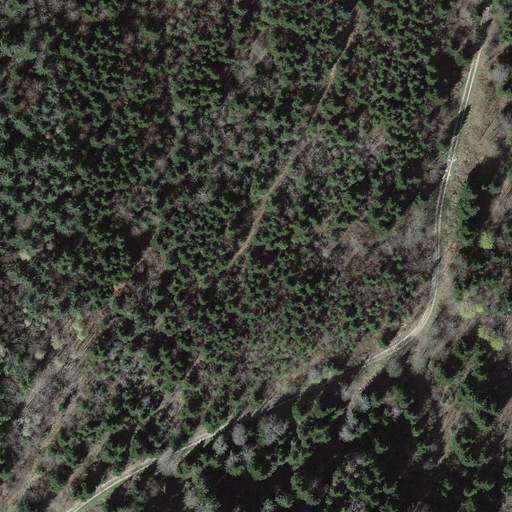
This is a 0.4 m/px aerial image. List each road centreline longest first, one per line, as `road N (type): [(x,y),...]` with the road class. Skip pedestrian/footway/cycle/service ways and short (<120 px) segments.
road 1 (track): [(489,0),(447,174),(426,318),(391,349),(104,486),(71,511)]
road 2 (track): [(12,511),(41,408),(72,353),(147,258),(182,153),(259,0)]
